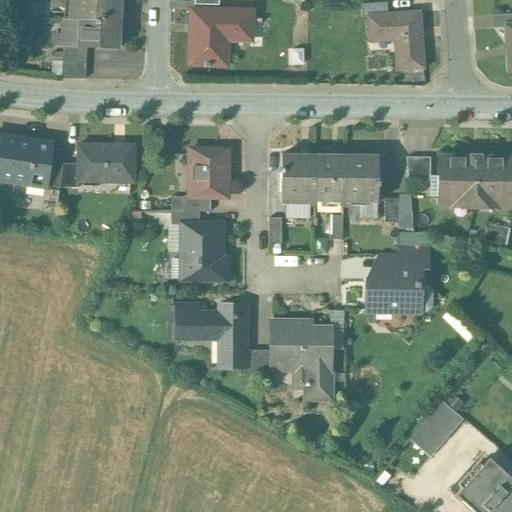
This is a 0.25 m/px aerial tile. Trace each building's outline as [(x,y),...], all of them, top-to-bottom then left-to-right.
[(70,0),(70,19),(118,21),(119,0),(70,0)] [(386,3),(360,5),(361,18),(367,17),(366,16),(387,15),(386,3)] [(251,11),(189,9),(188,65),(204,65),(204,67),(208,67),(208,65),(225,65),(226,35),(250,35),(251,11)] [(387,15),(366,16),(367,17),(368,42),(394,40),(396,71),(423,69),(418,12),(387,15)] [(511,13),(493,15),(494,28),(508,28),(508,26),(511,26),(511,13)] [(70,19),(62,18),(61,46),(62,46),(62,45),(78,46),(78,47),(86,47),(117,48),(118,21),(70,19)] [(78,47),(78,46),(62,45),(62,46),(61,63),(86,63),(86,47),(78,47)] [(86,63),(61,63),(61,78),(85,79),(86,63)] [(49,145),(0,137),(0,181),(43,188),(48,157),(49,145)] [(134,147),(78,147),(78,166),(78,183),(134,184),(134,147)] [(227,150),(189,150),(188,197),(189,198),(209,198),(227,198),(227,150)] [(315,157),(281,156),(281,204),(287,204),(304,204),(309,204),(314,204),(314,203),(315,157)] [(480,159),(480,156),(469,156),(469,159),(438,158),(437,206),(511,207),(511,159),(480,159)] [(48,157),(43,188),(58,190),(59,187),(62,166),(62,162),(48,157)] [(343,157),(315,157),(314,203),(342,203),(343,157)] [(377,157),(343,157),(342,203),(359,204),(376,204),(377,204),(377,157)] [(430,158),(406,158),(408,181),(430,182),(430,158)] [(78,166),(62,166),(59,187),(76,188),(78,183),(78,166)] [(58,190),(43,188),(41,206),(56,208),(58,190)] [(409,196),(398,199),(399,224),(399,229),(412,232),(409,196)] [(209,198),(189,198),(188,197),(184,197),(183,212),(184,212),(199,212),(209,212),(209,198)] [(398,199),(384,199),(384,224),(399,224),(398,199)] [(304,204),(287,204),(287,219),(309,219),(309,204),(304,204)] [(376,204),(359,204),(359,220),(376,220),(376,204)] [(184,212),(183,212),(170,212),(170,225),(180,225),(180,224),(199,224),(199,212),(184,212)] [(342,216),(330,216),(329,240),(342,240),(342,216)] [(281,219),(268,219),(267,245),(280,245),(281,219)] [(199,224),(180,224),(180,225),(180,280),(226,280),(226,259),(221,259),(221,224),(199,224)] [(510,229),(486,224),(482,246),(505,250),(510,229)] [(398,256),(385,256),(385,280),(404,280),(404,268),(422,268),(422,269),(428,269),(429,248),(398,247),(398,256)] [(385,280),(364,279),(364,311),(421,312),(421,310),(426,311),(431,306),(431,290),(426,286),(422,286),(422,269),(422,268),(404,268),(404,280),(385,280)] [(244,307),(219,307),(219,314),(195,314),(195,307),(177,306),(177,339),(218,339),(218,366),(242,367),(243,367),(244,350),(244,307)] [(331,331),(298,330),(298,323),(268,323),(268,351),(267,369),(269,369),(292,369),(292,388),(305,388),(305,401),(332,401),(332,370),(330,370),(331,331)] [(257,351),(244,350),(243,367),(242,367),(242,374),(257,374),(257,351)] [(268,351),(257,351),(257,374),(257,377),(269,377),(269,369),(267,369),(268,351)] [(444,404),(422,430),(420,429),(410,441),(430,458),(462,420),(444,404)] [(511,511),(511,481),(488,459),(481,466),(474,460),(453,483),(460,489),(454,496),(471,511),(511,511)]
